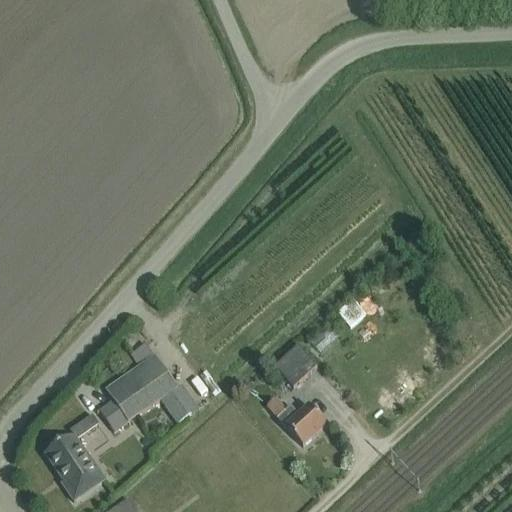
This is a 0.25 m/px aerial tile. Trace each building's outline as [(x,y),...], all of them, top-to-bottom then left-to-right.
[(116,334),(122,329),(117,325),(112,330),(116,334)] [(316,369),(297,349),(274,370),(293,390),(316,369)] [(177,391),(166,375),(155,358),(105,392),(128,425),(177,391)] [(326,427),(313,413),(309,409),(298,419),(289,409),(285,413),(275,402),(266,410),(277,422),(302,449),(326,427)] [(105,485),(73,438),(41,460),(73,507),(105,485)] [(207,480),(216,470),(204,459),(195,469),(207,480)] [(135,511),(129,503),(115,511),(135,511)]
